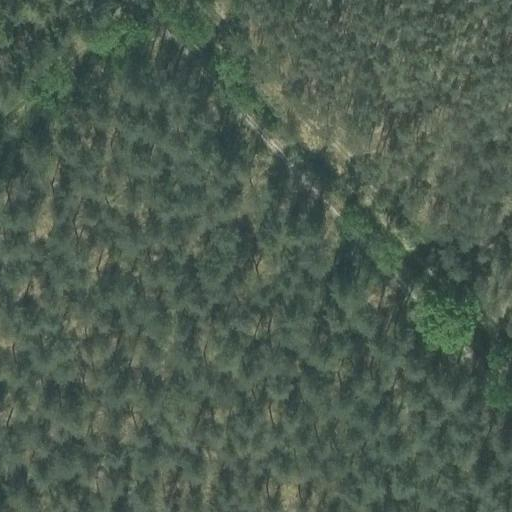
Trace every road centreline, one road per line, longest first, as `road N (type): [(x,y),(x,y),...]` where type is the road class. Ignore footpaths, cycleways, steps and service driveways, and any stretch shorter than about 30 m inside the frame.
road 1 (track): [(511,379),(150,0)]
road 2 (track): [(0,99),(122,0)]
